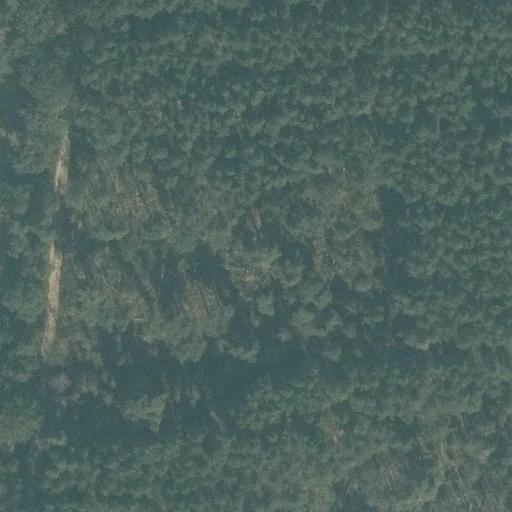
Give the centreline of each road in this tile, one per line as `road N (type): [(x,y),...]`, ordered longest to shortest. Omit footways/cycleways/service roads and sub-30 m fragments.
road 1 (track): [(66,13),(21,511)]
road 2 (track): [(37,360),(511,349)]
road 3 (track): [(233,0),(66,13)]
